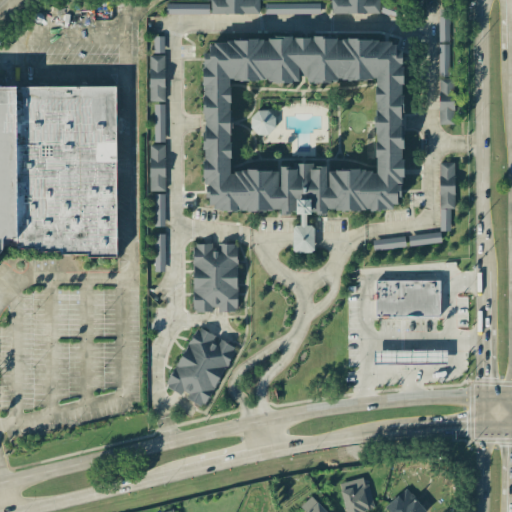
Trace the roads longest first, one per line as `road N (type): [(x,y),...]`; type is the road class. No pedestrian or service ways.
road 1 (secondary): [(483,398),(314,411),(0,483)]
road 2 (secondary): [(479,0),(484,269)]
road 3 (secondary): [(17,511),(180,473)]
road 4 (secondary): [(259,454),(423,427)]
road 5 (secondary): [(484,269),(482,426)]
road 6 (secondary): [(511,179),(511,49)]
